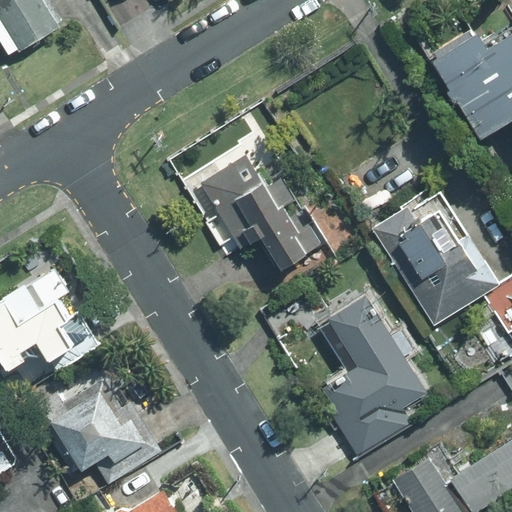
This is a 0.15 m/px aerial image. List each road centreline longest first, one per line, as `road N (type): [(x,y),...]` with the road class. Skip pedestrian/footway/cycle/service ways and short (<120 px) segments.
road 1 (residential): [(66,135),(299,511)]
road 2 (residential): [(66,135),(282,0)]
